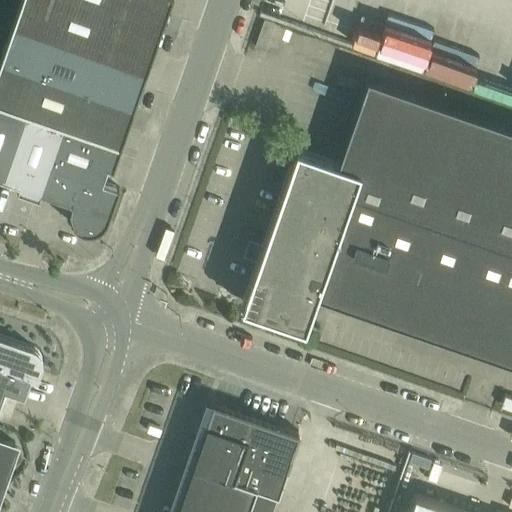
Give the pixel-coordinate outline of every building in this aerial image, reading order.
[(97,136),(123,60),(143,0),(20,0),(0,59),(0,176),(18,183),(17,187),(16,187),(16,188),(39,196),(39,195),(38,195),(40,191),(72,202),(70,208),(70,213),(71,217),(73,220),(72,221),(71,220),(70,221),(72,224),(74,226),(76,227),(79,229),(81,230),(83,230),(86,231),(89,231),(92,231),(95,230),(97,229),(99,228),(102,226),(104,224),(105,222),(106,221),(107,219),(107,217),(118,186),(117,186),(117,187),(101,181),(107,165),(111,166),(111,167),(112,167),(120,144),(121,142),(118,142),(118,143),(97,136)] [(511,124),(366,74),(337,159),(303,147),(295,144),(261,242),(255,259),(240,303),(303,325),(315,292),(511,359),(511,124)] [(41,366),(42,362),(42,358),(40,354),(38,351),(35,348),(32,346),(0,334),(0,401),(5,388),(23,395),(30,376),(37,378),(41,366)] [(189,467),(173,511),(245,511),(255,485),(277,492),(278,492),(291,454),(290,454),(298,430),(297,430),(216,402),(212,400),(206,419),(205,419),(189,467)] [(0,483),(15,442),(0,436),(0,483)] [(476,511),(414,491),(406,511),(476,511)]
